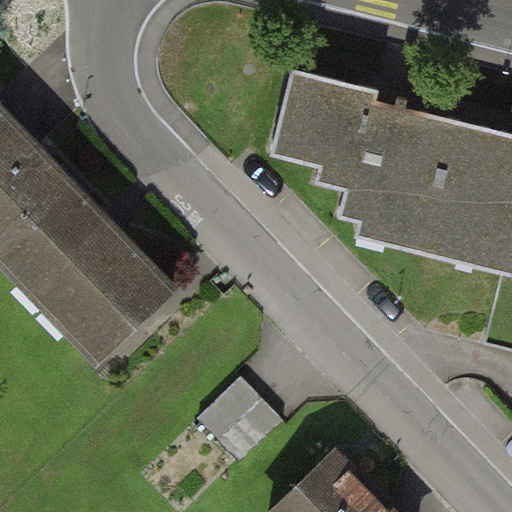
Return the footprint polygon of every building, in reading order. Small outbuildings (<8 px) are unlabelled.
[(379,91),(295,70),(278,140),(326,152),(319,182),(350,189),(345,206),(394,218),(388,244),(411,249),(443,117),(377,101),(379,91)] [(20,132),(0,111),(0,254),(24,279),(29,274),(79,326),(73,331),(101,360),(174,290),(121,235),(20,132)] [(511,134),(443,117),(411,249),(511,274),(511,134)] [(284,419),(241,374),(195,418),(238,463),(284,419)] [(395,511),(331,444),(258,511),(395,511)]
